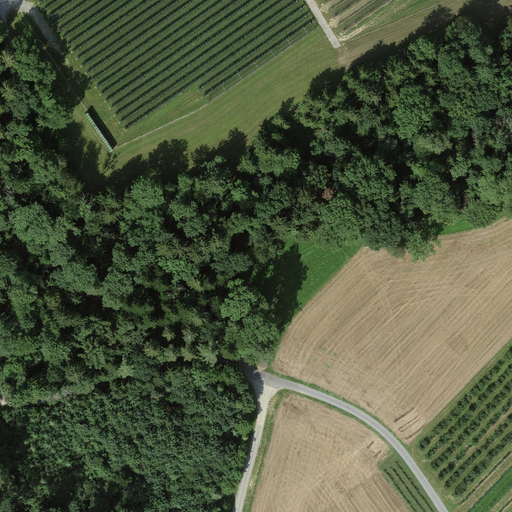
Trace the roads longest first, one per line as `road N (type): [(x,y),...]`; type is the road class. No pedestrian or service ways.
road 1 (track): [(0,396),(65,394),(188,354),(211,356),(374,422),(443,511)]
road 2 (track): [(268,378),(238,511)]
road 3 (track): [(0,32),(19,98),(0,151)]
